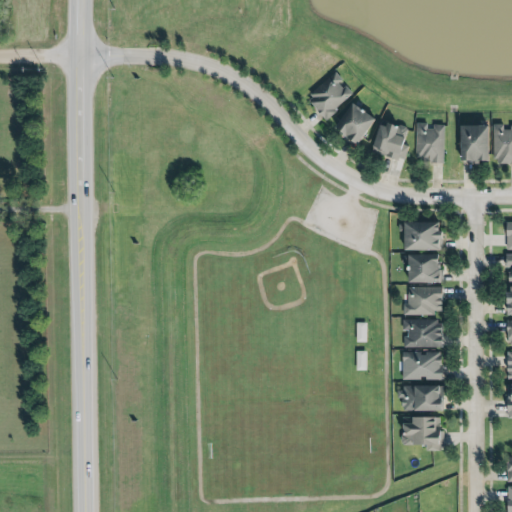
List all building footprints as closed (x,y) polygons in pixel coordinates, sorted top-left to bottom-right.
[(326,119),(337,110),(336,109),(353,92),(346,84),(343,87),(339,82),(343,79),(336,71),(310,93),(313,96),(310,99),(322,113),(326,119)] [(371,116),(346,103),(331,131),(357,145),(371,116)] [(388,120),(406,126),(407,128),(408,128),(403,144),(409,145),(405,159),(400,157),(399,159),(373,151),(375,144),(374,144),(381,122),(387,124),(388,120)] [(417,122),(416,158),(420,157),(420,161),(424,161),(427,161),(427,160),(429,160),(431,161),(431,163),(437,161),(444,163),(445,124),(434,124),(434,128),(428,128),(428,123),(417,122)] [(461,123),(489,123),(489,158),(480,158),(480,162),(473,162),(473,158),(461,158),(461,123)] [(511,127),(502,127),(502,124),(491,124),(491,163),(511,163),(511,127)] [(405,220),(405,223),(400,223),(400,230),(405,230),(405,248),(443,249),(443,229),(440,229),(440,220),(405,220)] [(409,252),(439,252),(439,260),(441,260),(441,269),(443,269),(443,281),(440,281),(409,281),(409,252)] [(511,283),(511,254),(503,255),(504,270),(507,270),(507,283),(511,283)] [(443,287),(409,287),(409,304),(404,304),(404,315),(434,315),(434,311),(443,311),(443,287)] [(511,287),(503,287),(503,316),(511,315),(511,287)] [(402,347),(440,348),(440,320),(403,320),(403,338),(402,338),(402,347)] [(365,323),(355,322),(355,342),(365,342),(365,323)] [(365,351),(355,351),(355,370),(365,371),(365,351)] [(443,379),(443,366),(440,366),(440,365),(442,365),(442,355),(440,355),(440,352),(426,352),(426,354),(421,354),(421,352),(403,352),(403,361),(407,361),(407,369),(403,369),(403,379),(421,379),(421,376),(426,376),(426,379),(443,379)] [(399,387),(400,412),(442,411),(442,386),(399,387)] [(442,416),(442,430),(445,430),(445,444),(442,444),(442,450),(427,450),(427,444),(404,444),(404,442),(402,441),(402,435),(404,433),(404,421),(414,421),(414,414),(438,414),(438,416),(442,416)]
